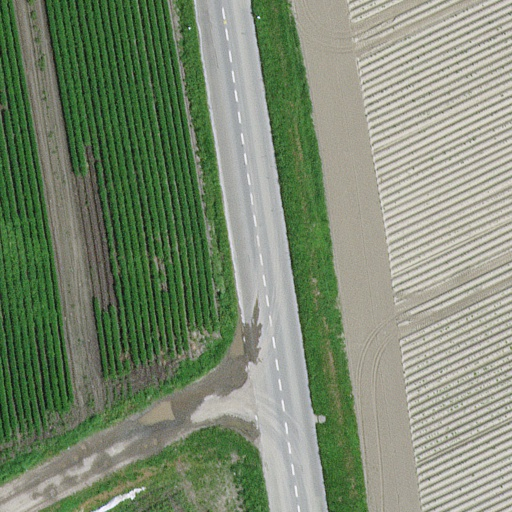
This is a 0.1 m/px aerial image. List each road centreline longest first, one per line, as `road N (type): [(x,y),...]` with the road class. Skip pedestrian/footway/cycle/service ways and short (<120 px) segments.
road 1 (tertiary): [(224,0),(301,511)]
road 2 (track): [(279,373),(8,511)]
